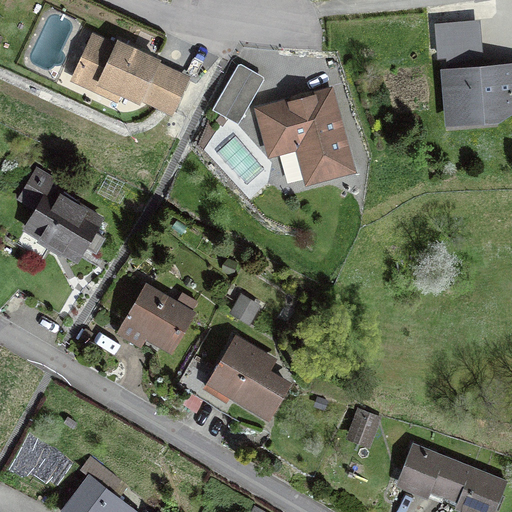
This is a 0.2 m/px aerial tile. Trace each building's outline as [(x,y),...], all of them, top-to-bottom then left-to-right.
[(120,47),(94,35),(74,81),(123,102),(127,93),(178,115),(196,72),(123,41),(120,47)] [(511,64),(446,73),(453,124),(511,116),(511,64)] [(266,79),(240,65),(216,111),(242,125),(266,79)] [(335,89),(259,111),(274,160),(301,152),(311,186),(360,172),(335,89)] [(57,184),(37,172),(19,201),(39,213),(29,231),(85,264),(109,223),(54,190),(57,184)] [(201,313),(147,286),(124,332),(178,359),(201,313)] [(303,375),(237,338),(211,385),(277,422),(303,375)] [(384,420),(359,407),(344,436),(369,449),(384,420)] [(501,511),(511,486),(511,482),(418,444),(400,487),(461,511),(501,511)] [(142,511),(91,475),(64,511),(142,511)]
